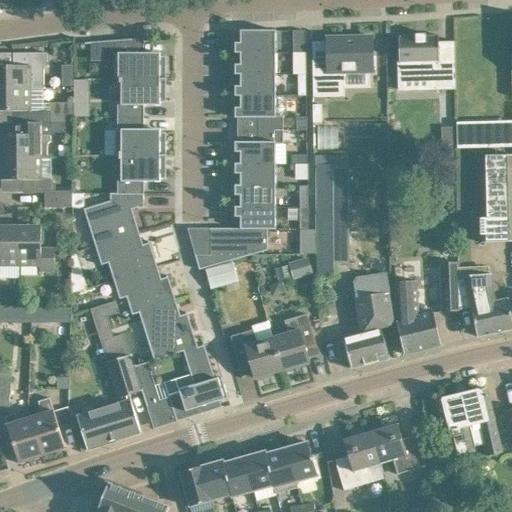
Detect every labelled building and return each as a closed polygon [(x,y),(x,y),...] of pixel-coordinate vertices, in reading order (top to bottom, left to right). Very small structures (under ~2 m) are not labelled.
[(235,53),(240,53),(276,53),(276,31),(240,31),(240,44),(236,44),(236,43),(235,43),(235,53)] [(415,36),(398,37),(400,77),(426,77),(431,77),(431,76),(435,76),(436,90),(456,90),(455,42),(453,42),(454,49),(439,49),(438,36),(426,36),(426,34),(425,34),(416,35),(416,34),(415,34),(415,36)] [(347,37),(326,38),(327,60),(312,60),(313,98),(345,97),(344,73),(374,72),(374,69),(376,69),(376,57),(374,57),(373,37),(354,37),(347,37)] [(112,41),(97,42),(97,55),(112,55),(115,55),(115,80),(120,80),(166,80),(166,57),(160,57),(150,57),(144,57),(144,53),(144,39),(112,41)] [(0,66),(0,88),(31,89),(44,89),(44,67),(47,67),(47,53),(13,53),(13,66),(0,66)] [(235,75),(240,75),(276,75),(276,53),(240,53),(240,65),(236,65),(235,65),(235,75)] [(235,97),(240,97),(240,96),(276,96),(276,75),(240,75),(240,87),(236,87),(236,86),(235,86),(235,97)] [(118,104),(118,118),(144,118),(144,106),(160,106),(160,103),(166,103),(166,80),(120,80),(120,83),(122,83),(122,104),(118,104)] [(14,123),(71,123),(73,123),(73,118),(74,103),(50,103),(50,111),(31,111),(31,89),(0,88),(0,111),(14,111),(14,123)] [(257,118),(257,130),(283,130),(284,116),(276,116),(276,96),(240,96),(240,97),(240,109),(236,109),(236,108),(235,108),(235,118),(257,118)] [(74,103),(73,118),(90,118),(90,103),(74,103)] [(115,156),(119,156),(166,156),(166,133),(160,133),(160,130),(144,130),(144,118),(118,118),(118,130),(115,130),(115,156)] [(307,118),(297,119),(298,130),(307,130),(307,118)] [(511,138),(511,121),(458,122),(458,147),(511,146),(511,138)] [(1,158),(41,157),(47,157),(47,145),(51,141),(51,136),(71,136),(71,123),(14,123),(13,123),(13,135),(1,135),(1,158)] [(240,152),(240,164),(240,165),(276,165),(276,144),(283,144),(283,130),(257,130),(257,142),(235,142),(235,153),(236,153),(236,152),(240,152)] [(117,180),(117,194),(144,194),(144,182),(160,182),(160,179),(166,179),(166,156),(119,156),(119,159),(122,159),(122,180),(117,180)] [(511,241),(511,156),(482,158),(483,220),(481,220),(481,243),(511,241)] [(24,192),(45,192),(51,191),(51,180),(41,180),(41,157),(1,158),(1,180),(24,180),(24,192)] [(240,174),(240,185),(240,186),(276,186),(276,165),(240,165),(240,164),(235,164),(235,174),(236,174),(240,174)] [(316,165),(317,276),(337,276),(337,264),(349,264),(348,165),(316,165)] [(307,168),(296,168),(296,180),(308,180),(307,168)] [(240,195),(240,207),(240,208),(276,208),(276,186),(240,186),(240,185),(235,185),(235,196),(236,196),(236,195),(240,195)] [(300,186),(300,208),(308,208),(308,186),(300,186)] [(51,191),(45,192),(45,208),(73,208),(73,191),(51,191)] [(84,209),(96,246),(139,233),(132,209),(137,207),(138,209),(139,209),(139,208),(144,208),(144,194),(117,194),(110,194),(110,201),(84,209)] [(240,217),(240,228),(240,229),(268,229),(268,230),(276,230),(276,208),(240,208),(240,207),(235,207),(235,217),(236,217),(240,217)] [(308,224),(308,208),(300,208),(301,224),(308,224)] [(391,225),(391,236),(399,236),(400,225),(391,225)] [(0,266),(19,266),(19,226),(0,226),(0,266)] [(41,226),(19,226),(19,266),(40,266),(40,272),(55,272),(55,249),(41,249),(41,226)] [(240,229),(240,228),(210,228),(210,230),(210,255),(196,255),(196,254),(195,254),(199,270),(205,269),(232,261),(268,251),(268,230),(268,229),(240,229)] [(109,263),(114,280),(157,267),(149,242),(148,242),(149,244),(143,245),(139,233),(96,246),(102,265),(109,263)] [(281,280),(312,274),(309,259),(278,265),(281,280)] [(209,284),(236,276),(232,261),(205,269),(209,284)] [(441,264),(443,312),(459,311),(459,307),(458,279),(457,263),(441,264)] [(133,315),(140,313),(139,312),(176,301),(168,276),(167,276),(167,278),(161,280),(157,267),(114,280),(120,299),(127,297),(133,315)] [(343,337),(351,369),(389,359),(381,328),(394,324),(385,274),(357,278),(353,284),(356,298),(354,298),(360,333),(343,337)] [(458,279),(459,307),(470,304),(477,337),(511,329),(511,316),(508,300),(495,302),(492,287),(491,275),(464,275),(465,278),(458,279)] [(396,321),(404,355),(442,346),(434,313),(419,316),(416,281),(395,282),(397,321),(396,321)] [(154,360),(184,351),(198,346),(187,313),(186,313),(186,315),(181,316),(176,301),(139,312),(140,313),(154,360)] [(113,303),(90,310),(94,322),(107,318),(116,315),(113,303)] [(0,322),(14,323),(14,307),(0,307),(0,322)] [(51,307),(51,323),(70,323),(70,317),(70,307),(51,307)] [(288,333),(273,338),(282,371),(309,363),(306,351),(317,348),(312,329),(307,314),(284,321),(288,333)] [(282,371),(273,338),(268,321),(253,326),(254,330),(231,336),(240,370),(252,367),(255,378),(282,371)] [(113,339),(100,343),(106,362),(129,355),(123,336),(113,339)] [(184,351),(194,385),(179,390),(180,392),(169,396),(177,422),(224,407),(224,406),(221,407),(219,401),(227,398),(228,400),(229,400),(222,378),(221,378),(221,380),(219,381),(218,378),(215,379),(204,344),(203,344),(204,346),(198,348),(198,346),(184,351)] [(133,367),(129,355),(106,362),(116,395),(121,393),(123,401),(94,410),(91,406),(82,409),(83,414),(77,416),(82,431),(88,450),(141,434),(141,433),(130,395),(141,392),(141,391),(133,367)] [(148,362),(133,367),(141,391),(142,391),(147,406),(148,406),(148,405),(160,401),(148,362)] [(0,376),(0,406),(9,407),(11,377),(0,376)] [(486,388),(461,394),(469,427),(470,427),(474,447),(486,444),(489,454),(501,452),(499,443),(494,421),(491,408),(486,388)] [(469,427),(461,394),(437,400),(442,420),(451,456),(475,450),(474,447),(470,427),(469,427)] [(42,414),(30,418),(42,456),(66,449),(50,398),(38,402),(42,414)] [(42,456),(30,418),(18,422),(16,414),(5,417),(19,463),(42,456)] [(398,424),(371,432),(380,464),(393,460),(397,475),(425,467),(416,436),(414,436),(415,442),(404,445),(398,424)] [(337,460),(335,460),(345,491),(372,483),(367,468),(380,464),(371,432),(344,441),(350,461),(339,465),(337,460)] [(308,442),(287,448),(296,482),(297,482),(317,476),(308,442)] [(296,482),(287,448),(266,454),(275,486),(274,486),(276,494),(298,488),(297,482),(296,482)] [(275,486),(266,454),(265,451),(244,457),(254,492),(274,486),(275,486)] [(254,492),(244,457),(224,463),(223,463),(232,495),(231,495),(232,498),(254,492)] [(232,495),(223,463),(224,463),(223,461),(201,467),(211,501),(231,495),(232,495)] [(211,501),(201,467),(180,473),(190,507),(211,501)] [(167,511),(169,507),(108,484),(97,511),(167,511)] [(314,503),(302,505),(303,511),(310,511),(315,511),(314,503)]
